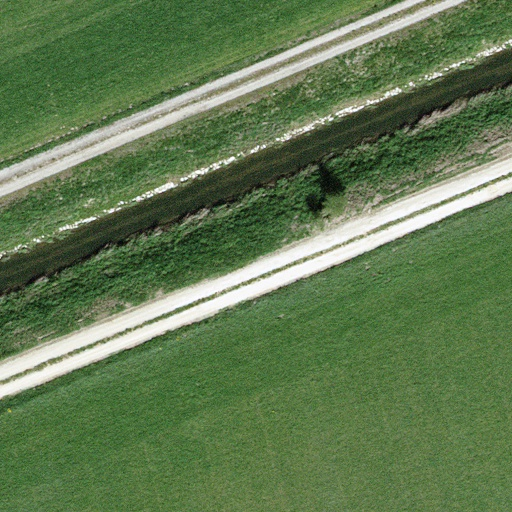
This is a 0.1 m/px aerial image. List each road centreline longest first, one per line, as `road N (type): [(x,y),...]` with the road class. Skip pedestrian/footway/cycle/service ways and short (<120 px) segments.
road 1 (track): [(511,175),(0,386)]
road 2 (track): [(0,173),(421,0)]
